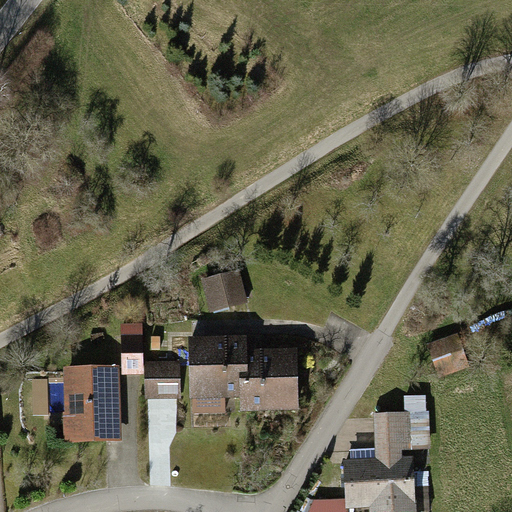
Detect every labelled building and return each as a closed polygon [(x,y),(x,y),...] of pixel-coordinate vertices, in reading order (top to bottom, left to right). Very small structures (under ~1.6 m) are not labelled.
[(244,275),(209,283),(215,308),(250,300),(244,275)] [(149,335),(126,335),(126,375),(148,376),(149,335)] [(459,336),(433,346),(446,377),(472,367),(459,336)] [(249,401),(248,354),(248,340),(196,341),(196,402),(249,401)] [(248,354),(249,401),(249,409),(301,409),(300,353),(248,354)] [(184,360),(152,360),(152,393),(183,393),(184,360)] [(122,366),(70,367),(71,436),(123,435),(122,366)] [(50,382),(52,414),(68,413),(67,381),(50,382)] [(433,415),(376,416),(377,459),(349,460),(350,500),(350,507),(372,506),(371,511),(420,511),(419,459),(409,459),(408,442),(433,442),(433,415)] [(349,511),(350,507),(350,500),(315,501),(302,502),(301,511),(349,511)]
